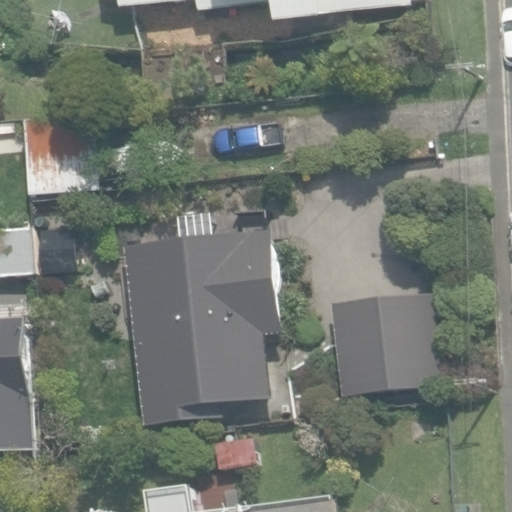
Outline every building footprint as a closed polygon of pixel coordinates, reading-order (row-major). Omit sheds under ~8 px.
[(282,6),(285,26),(415,10),(414,0),(111,0),(111,4),(128,2),(129,12),(205,4),(206,15),(282,6)] [(186,67),(187,72),(191,76),(195,79),(201,79),(206,77),(210,74),(212,69),(213,64),(211,59),(208,55),(203,53),(198,53),(193,54),(189,57),(186,62),(186,67)] [(26,123),(30,200),(106,196),(102,119),(26,123)] [(138,318),(150,430),(229,421),(228,407),(279,401),(272,338),(290,336),(279,234),(308,231),(303,185),(230,193),(235,239),(131,250),(132,266),(117,267),(123,320),(138,318)] [(0,232),(0,280),(91,275),(89,228),(0,232)] [(0,457),(45,456),(40,321),(0,322),(0,457)] [(220,448),(223,470),(261,465),(258,443),(220,448)] [(352,511),(352,500),(197,511),(196,493),(154,496),(155,511),(352,511)]
